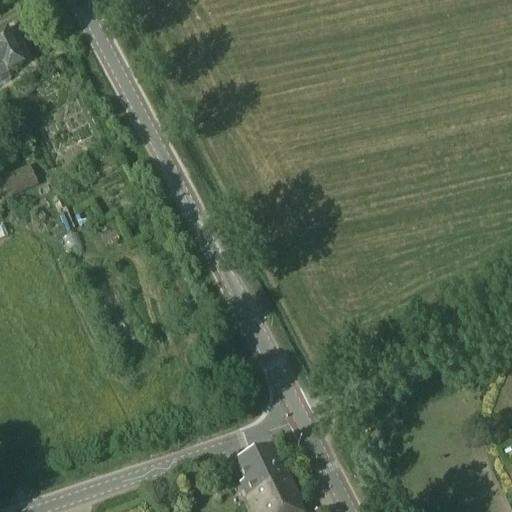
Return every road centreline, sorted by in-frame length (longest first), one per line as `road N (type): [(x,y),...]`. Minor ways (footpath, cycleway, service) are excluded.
road 1 (tertiary): [(302,423),(79,0)]
road 2 (unclassified): [(83,511),(302,423)]
road 3 (unclassified): [(302,423),(511,332)]
